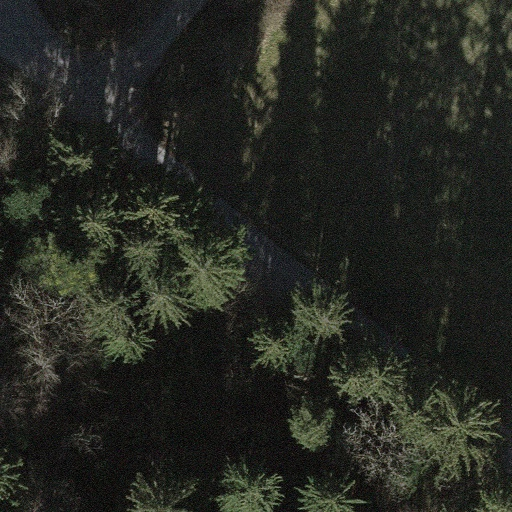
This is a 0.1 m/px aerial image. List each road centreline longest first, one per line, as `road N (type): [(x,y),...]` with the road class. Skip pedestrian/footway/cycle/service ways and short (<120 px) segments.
road 1 (unclassified): [(0,30),(90,112),(511,444)]
road 2 (track): [(90,112),(201,0)]
